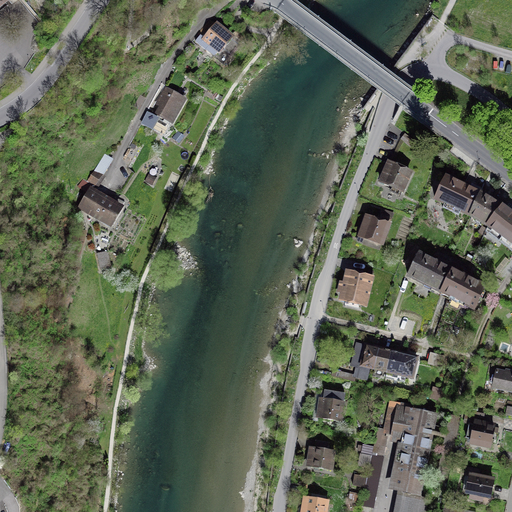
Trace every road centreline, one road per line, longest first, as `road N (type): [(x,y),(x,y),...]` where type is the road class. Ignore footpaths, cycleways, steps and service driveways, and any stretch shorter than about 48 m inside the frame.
road 1 (residential): [(511,117),(438,72),(415,74),(392,95),(323,286),(279,511)]
road 2 (tertiary): [(277,0),(511,176)]
road 3 (tertiary): [(0,118),(38,89),(102,0)]
